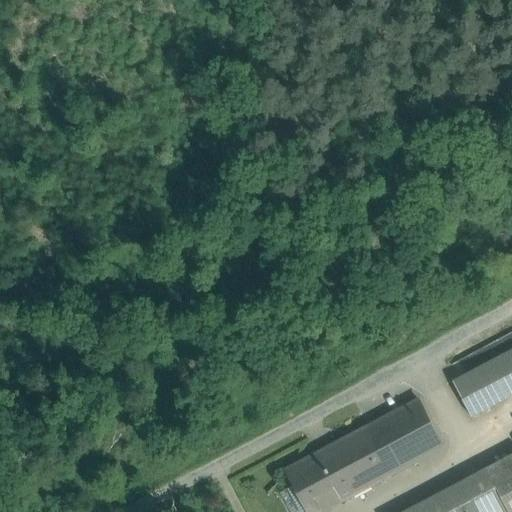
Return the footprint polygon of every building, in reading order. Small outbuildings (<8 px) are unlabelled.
[(511,351),(453,383),(472,418),(511,396),(511,351)] [(418,402),(329,449),(339,469),(337,470),(351,496),(443,448),(418,402)] [(339,469),(329,449),(286,472),(307,511),(321,511),(351,496),(337,470),(339,469)] [(511,511),(511,456),(486,470),(508,511),(511,511)] [(508,511),(486,470),(406,511),(508,511)]
